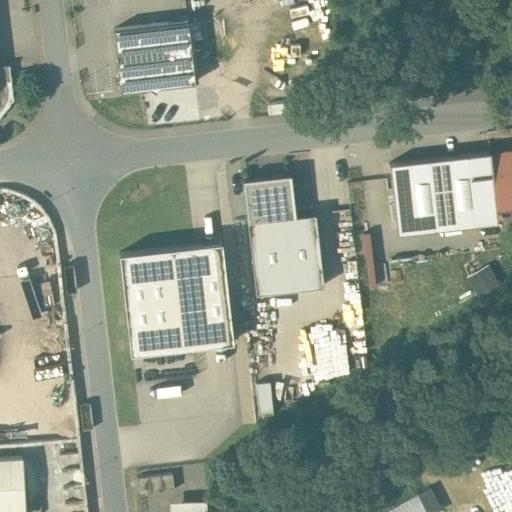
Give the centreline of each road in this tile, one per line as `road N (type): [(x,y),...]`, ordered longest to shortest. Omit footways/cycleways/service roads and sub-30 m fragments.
road 1 (residential): [(70,158),(511,111)]
road 2 (residential): [(70,158),(52,0)]
